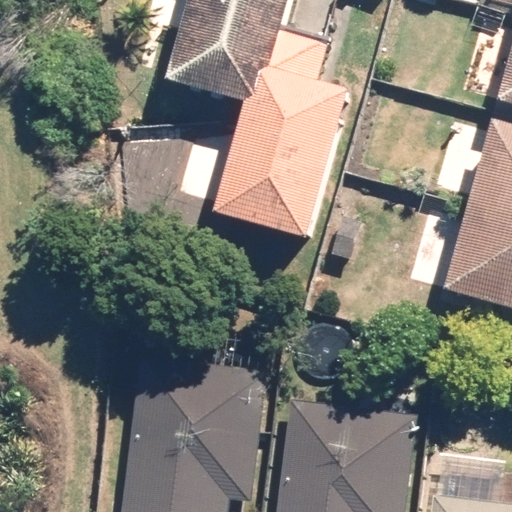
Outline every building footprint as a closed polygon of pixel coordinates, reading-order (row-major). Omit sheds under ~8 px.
[(141,0),(135,24),(177,34),(164,90),(247,111),(240,139),(194,128),(176,203),(312,237),(349,88),(331,84),(351,0),(141,0)] [(511,54),(499,103),(511,106),(511,54)] [(511,124),(488,118),(444,293),(511,309),(511,124)] [(198,360),(138,354),(123,511),(230,511),(231,503),(260,505),(275,345),(200,338),(198,360)] [(405,511),(416,417),(290,403),(278,511),(405,511)] [(497,511),(502,456),(434,451),(429,511),(497,511)]
